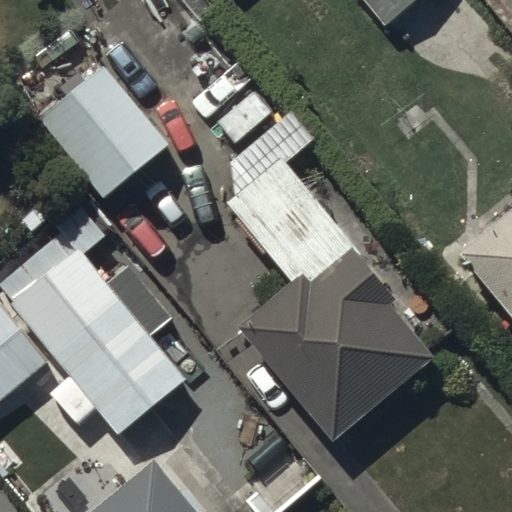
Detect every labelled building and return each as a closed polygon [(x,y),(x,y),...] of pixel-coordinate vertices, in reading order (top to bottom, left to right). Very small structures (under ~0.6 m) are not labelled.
[(408,0),(362,0),(381,23),(408,0)] [(100,59),(35,113),(100,191),(165,136),(100,59)] [(290,279),(236,322),(330,437),(432,353),(388,299),(394,295),(278,154),(224,198),(290,279)] [(59,232),(0,280),(0,286),(116,431),(185,375),(82,250),(103,233),(101,230),(108,224),(89,201),(82,206),(75,198),(49,220),(59,232)] [(511,203),(458,247),(511,313),(511,203)] [(0,302),(0,395),(46,359),(0,302)] [(201,511),(154,454),(82,511),(201,511)]
